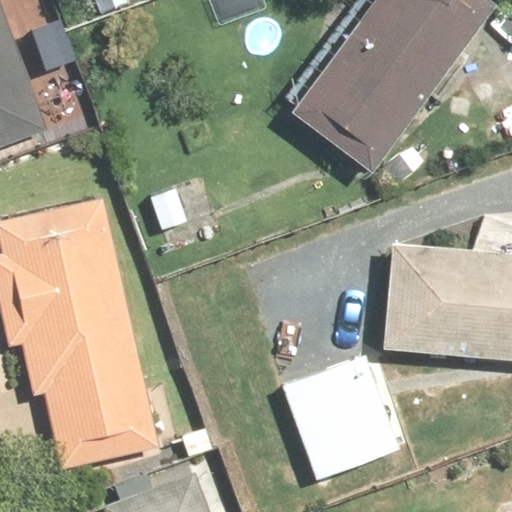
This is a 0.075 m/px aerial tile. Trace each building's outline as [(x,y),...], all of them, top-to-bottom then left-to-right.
[(485,0),(348,0),(268,107),(355,173),(486,1),(485,0)] [(511,0),(503,0),(510,17),(511,15),(511,0)] [(0,26),(0,143),(37,131),(0,26)] [(85,200),(0,230),(0,329),(52,476),(169,435),(85,200)] [(511,243),(378,234),(369,349),(511,360),(511,243)] [(357,350),(270,380),(305,478),(391,448),(357,350)] [(205,511),(191,470),(91,505),(92,511),(205,511)]
